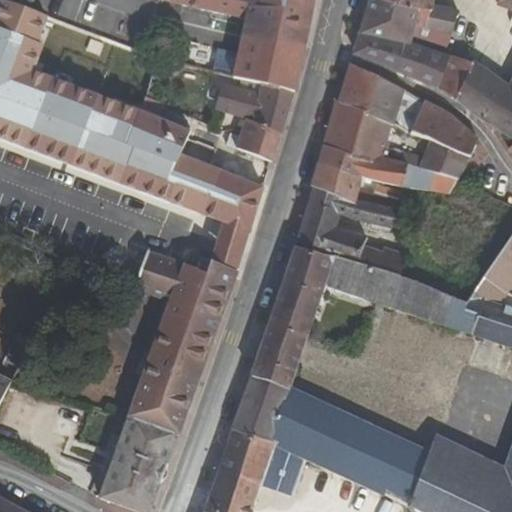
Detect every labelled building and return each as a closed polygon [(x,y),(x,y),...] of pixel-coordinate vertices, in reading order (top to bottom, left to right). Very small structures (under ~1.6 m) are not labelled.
[(153,0),(246,21),(242,38),(305,52),(315,0),(153,0)] [(369,0),(361,31),(407,45),(445,55),(459,10),(451,8),(443,6),(434,5),(411,0),(369,0)] [(511,0),(411,0),(434,5),(435,0),(499,0),(497,6),(511,10),(511,78),(509,84),(476,60),(474,63),(458,98),(457,100),(474,115),(511,138),(511,147),(509,152),(511,154),(511,0)] [(159,22),(183,26),(185,9),(161,6),(159,22)] [(80,32),(131,51),(132,48),(80,30),(80,32)] [(361,31),(355,53),(433,87),(440,66),(405,51),(407,45),(361,31)] [(112,108),(131,51),(80,32),(59,89),(98,103),(112,108)] [(239,54),(239,55),(302,69),(305,52),(242,38),(239,54)] [(297,94),(302,69),(239,55),(234,79),(263,86),(297,94)] [(436,89),(458,98),(474,63),(449,56),(436,89)] [(390,126),(433,143),(467,159),(477,139),(454,119),(418,100),(381,81),(349,66),(337,105),(390,126)] [(0,108),(81,140),(82,141),(98,103),(59,89),(4,69),(0,81),(0,108)] [(283,137),(297,94),(263,86),(259,96),(225,88),(218,110),(239,119),(247,122),(283,137)] [(335,104),(317,165),(361,180),(387,186),(448,195),(454,185),(460,174),(465,163),(467,159),(433,143),(421,171),(381,159),(390,126),(337,105),(335,104)] [(0,186),(55,207),(81,140),(0,108),(0,186)] [(283,137),(247,122),(237,150),(271,163),(275,164),(283,137)] [(211,167),(217,151),(185,139),(177,154),(211,167)] [(358,194),(361,180),(317,165),(311,187),(314,189),(355,204),(356,202),(358,194)] [(332,259),(358,267),(366,238),(336,229),(339,217),(397,232),(401,214),(382,208),(367,205),(356,202),(355,204),(314,189),(297,248),(332,259)] [(148,255),(152,242),(153,240),(53,215),(50,229),(42,254),(62,264),(137,291),(148,255)] [(0,231),(42,254),(50,229),(0,217),(0,231)] [(511,238),(470,298),(492,306),(511,277),(511,238)] [(182,267),(187,252),(152,242),(148,255),(182,267)] [(289,389),(322,288),(332,259),(297,248),(242,406),(232,433),(270,445),(289,389)] [(169,303),(182,267),(148,255),(137,291),(169,303)] [(465,305),(414,284),(358,267),(332,259),(322,288),(511,351),(511,312),(492,306),(470,298),(465,305)] [(128,417),(179,435),(238,274),(235,273),(201,260),(197,272),(182,267),(169,303),(128,417)] [(0,406),(0,407),(11,386),(0,379),(0,406)] [(306,461),(377,495),(408,509),(429,453),(289,389),(270,445),(273,446),(306,461)] [(124,428),(98,499),(132,511),(151,511),(179,435),(128,417),(124,428)] [(306,461),(273,446),(270,445),(232,433),(211,493),(204,511),(249,511),(251,509),(258,488),(293,501),(306,461)] [(511,511),(511,442),(497,484),(429,453),(408,509),(414,511),(511,511)] [(0,511),(26,511),(0,498),(0,511)]
